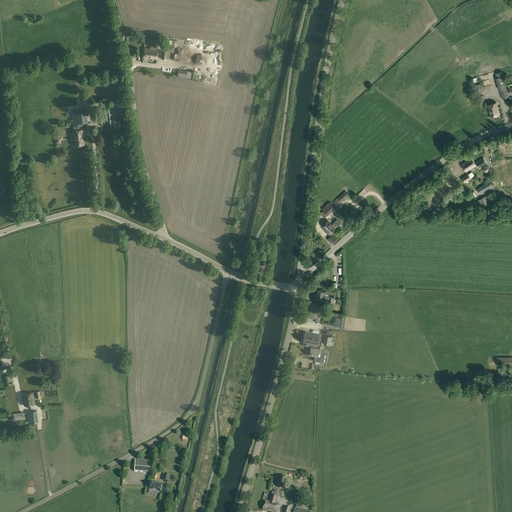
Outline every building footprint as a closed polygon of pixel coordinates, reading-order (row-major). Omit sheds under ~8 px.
[(143,58),(143,60),(148,61),(148,58),(157,59),(158,49),(153,49),(153,46),(151,45),(150,48),(144,48),(143,58)] [(162,59),(171,60),(172,52),(163,50),(162,59)] [(177,77),(186,78),(187,71),(179,70),(177,77)] [(495,73),(497,77),(496,78),(499,90),(502,98),(509,97),(503,75),(502,71),(495,73)] [(491,116),(499,113),(496,102),(488,105),(491,116)] [(74,130),(73,131),(75,146),(84,145),(82,130),(79,130),(79,126),(82,126),(82,123),(88,122),(86,110),(71,111),(73,127),(74,127),(74,130)] [(112,110),(105,110),(108,133),(115,132),(112,110)] [(479,152),(476,148),(466,154),(468,158),(473,155),(479,152)] [(476,165),(477,164),(479,167),(487,162),(484,157),(476,162),(475,163),(472,158),(461,164),(466,171),(476,165)] [(465,183),(468,180),(470,182),(472,180),(471,179),(471,178),(468,173),(461,178),(465,183)] [(477,188),(480,193),(492,185),(490,181),(477,188)] [(346,190),(333,202),(337,206),(349,194),(346,190)] [(328,215),(336,208),(329,201),(322,209),(323,210),(321,213),(324,216),(327,214),(328,215)] [(332,225),(332,224),(328,220),(322,226),(329,234),(335,228),(335,227),(337,225),(337,226),(341,223),(337,219),(333,222),(334,223),(332,225)] [(318,290),(317,295),(316,295),(316,300),(324,301),(324,299),(328,300),(328,301),(333,302),(334,297),(325,296),(325,292),(318,290)] [(305,331),(303,342),(306,343),(306,344),(312,346),(313,344),(317,345),(319,334),(305,331)] [(330,336),(331,332),(326,331),(324,344),(330,345),(333,346),(334,342),(331,341),(332,336),(330,336)] [(322,362),(324,351),(320,351),(321,349),(310,347),(308,356),(315,357),(314,361),(319,362),(321,362),(322,362)] [(511,365),(511,357),(497,357),(497,366),(511,365)] [(510,378),(510,367),(498,367),(498,378),(510,378)] [(33,393),(23,394),(25,406),(35,404),(33,393)] [(28,423),(38,422),(37,411),(27,412),(28,423)] [(135,460),(134,472),(149,473),(150,462),(135,460)] [(160,490),(161,490),(162,486),(161,486),(161,485),(151,482),(150,485),(149,484),(148,488),(149,489),(149,490),(153,491),(152,493),(156,494),(156,492),(159,493),(160,490)] [(271,496),(269,502),(265,501),(262,511),(266,511),(275,511),(278,505),(275,504),(277,498),(271,496)]
